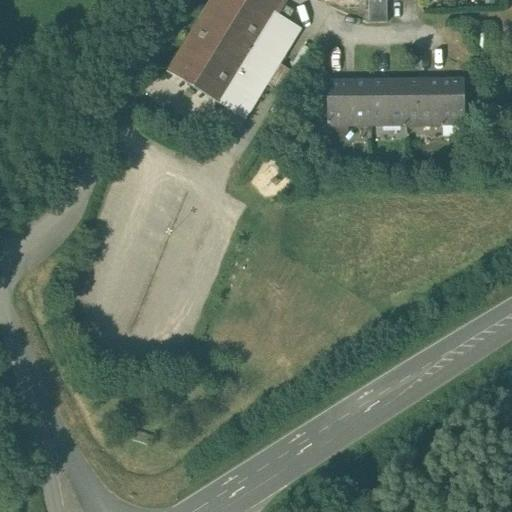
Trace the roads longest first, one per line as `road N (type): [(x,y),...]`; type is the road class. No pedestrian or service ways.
road 1 (primary): [(511,319),(194,511)]
road 2 (unclassified): [(0,262),(45,235),(82,193),(182,0)]
road 3 (unclassified): [(84,511),(0,293)]
